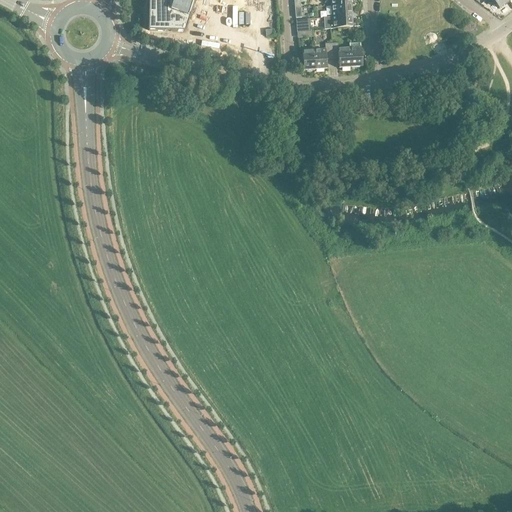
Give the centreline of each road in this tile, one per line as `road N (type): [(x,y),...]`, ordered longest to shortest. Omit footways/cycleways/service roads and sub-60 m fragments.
road 1 (tertiary): [(248,511),(116,285),(93,201),(85,109)]
road 2 (residential): [(149,56),(291,88)]
road 3 (residential): [(375,81),(496,35)]
